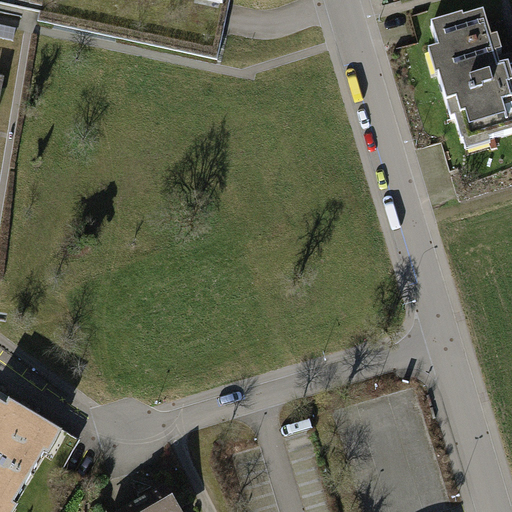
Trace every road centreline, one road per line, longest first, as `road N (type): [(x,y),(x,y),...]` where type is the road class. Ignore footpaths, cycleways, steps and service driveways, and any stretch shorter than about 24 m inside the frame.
road 1 (residential): [(344,0),(444,338)]
road 2 (residential): [(122,438),(444,338)]
road 3 (residential): [(444,338),(496,511)]
